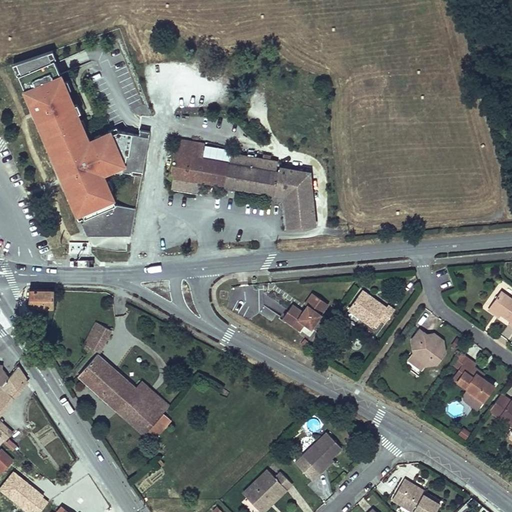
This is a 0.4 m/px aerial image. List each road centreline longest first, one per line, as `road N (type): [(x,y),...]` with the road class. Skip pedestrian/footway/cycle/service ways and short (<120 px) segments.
road 1 (primary): [(0,309),(134,511)]
road 2 (tertiary): [(212,326),(409,434)]
road 3 (tertiary): [(201,267),(422,246)]
road 4 (unknown): [(68,59),(106,49),(136,115),(168,137)]
road 5 (residential): [(422,246),(431,294),(511,355)]
road 6 (tertiary): [(409,434),(511,505)]
